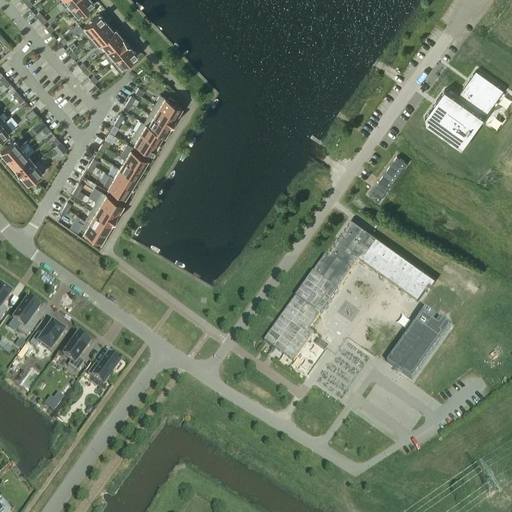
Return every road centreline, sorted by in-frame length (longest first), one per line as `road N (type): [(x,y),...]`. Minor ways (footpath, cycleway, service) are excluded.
road 1 (residential): [(204,376),(375,138)]
road 2 (residential): [(165,350),(0,223)]
road 3 (unclassified): [(49,511),(165,350)]
road 4 (residential): [(320,448),(204,376)]
